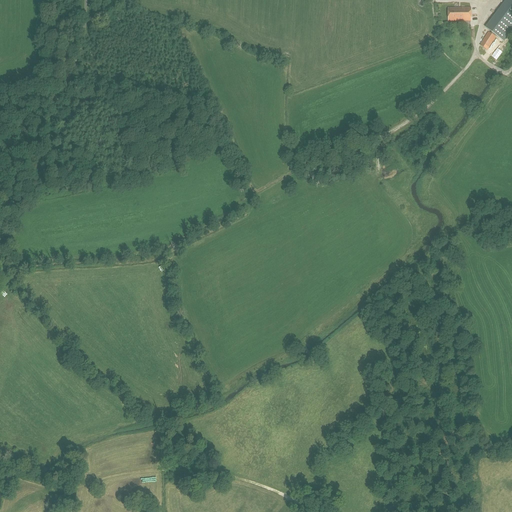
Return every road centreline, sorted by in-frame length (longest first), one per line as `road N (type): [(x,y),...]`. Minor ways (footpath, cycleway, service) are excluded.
road 1 (track): [(64,80),(215,104),(255,192),(404,123),(477,52)]
road 2 (track): [(0,479),(64,491),(123,474),(203,472),(258,485),(315,511)]
road 3 (unclassified): [(0,89),(64,80),(79,50),(85,0)]
